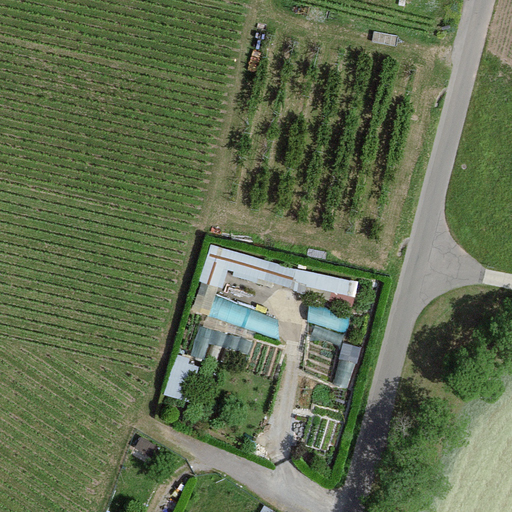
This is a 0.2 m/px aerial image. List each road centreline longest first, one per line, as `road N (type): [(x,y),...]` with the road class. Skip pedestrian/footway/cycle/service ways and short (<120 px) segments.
road 1 (residential): [(343,511),(424,251)]
road 2 (residential): [(424,251),(484,0)]
